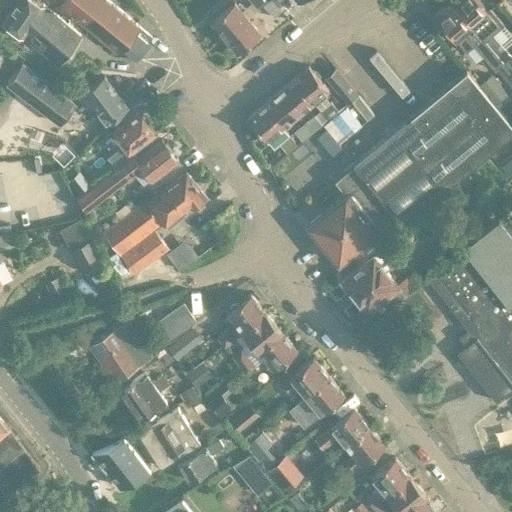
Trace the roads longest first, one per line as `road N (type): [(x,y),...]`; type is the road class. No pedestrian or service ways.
road 1 (residential): [(477,511),(270,254)]
road 2 (unclassified): [(84,511),(66,468),(0,382)]
road 3 (residential): [(270,254),(235,159),(206,122)]
road 4 (residential): [(206,122),(312,34)]
road 5 (residential): [(206,122),(182,53),(151,0)]
